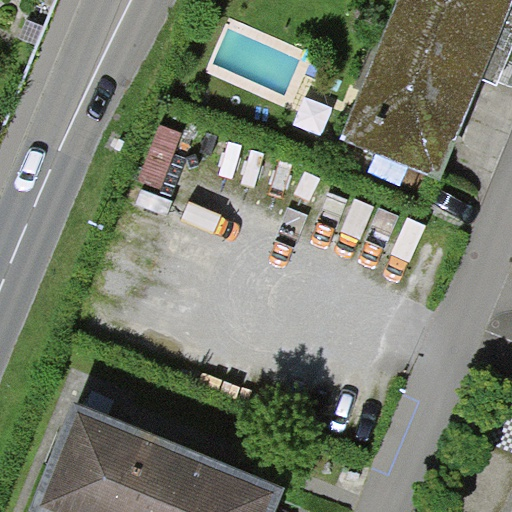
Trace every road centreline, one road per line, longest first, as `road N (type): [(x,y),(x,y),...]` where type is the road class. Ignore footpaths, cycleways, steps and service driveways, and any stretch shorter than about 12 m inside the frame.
road 1 (residential): [(511,187),(380,511)]
road 2 (secondary): [(127,0),(0,292)]
